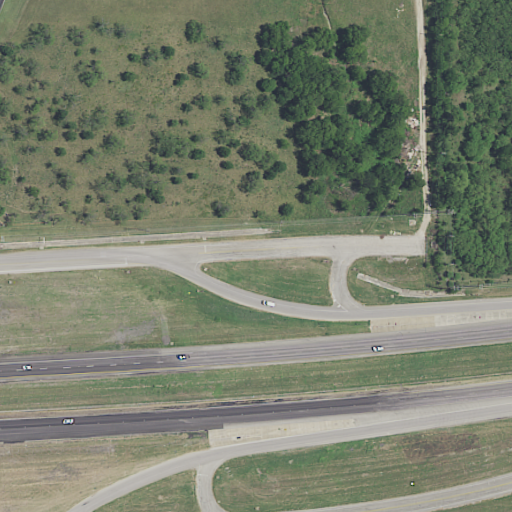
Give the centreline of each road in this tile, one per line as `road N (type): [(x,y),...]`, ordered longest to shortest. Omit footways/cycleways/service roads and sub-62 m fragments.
road 1 (trunk): [(0,428),(511,388)]
road 2 (trunk): [(511,335),(0,375)]
road 3 (trunk): [(90,511),(142,479),(192,461),(511,410)]
road 4 (trunk): [(511,304),(359,314),(295,307),(244,295),(153,254)]
road 5 (tertiary): [(423,245),(153,254)]
road 6 (tertiary): [(153,254),(0,263)]
road 7 (tertiary): [(379,511),(511,484)]
